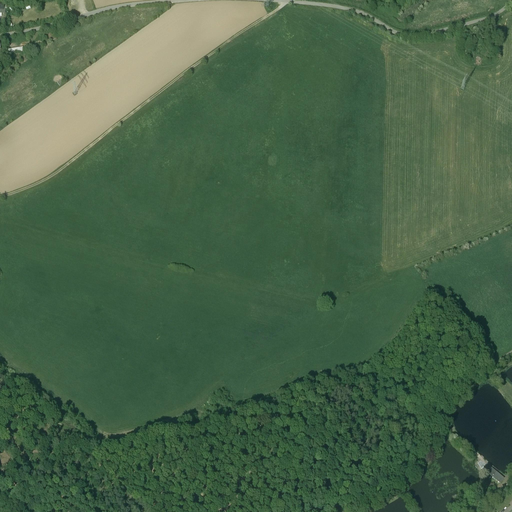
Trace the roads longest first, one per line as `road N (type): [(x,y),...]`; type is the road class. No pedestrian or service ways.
road 1 (track): [(0,196),(45,178),(290,1)]
road 2 (track): [(511,348),(455,393),(410,481),(358,511)]
